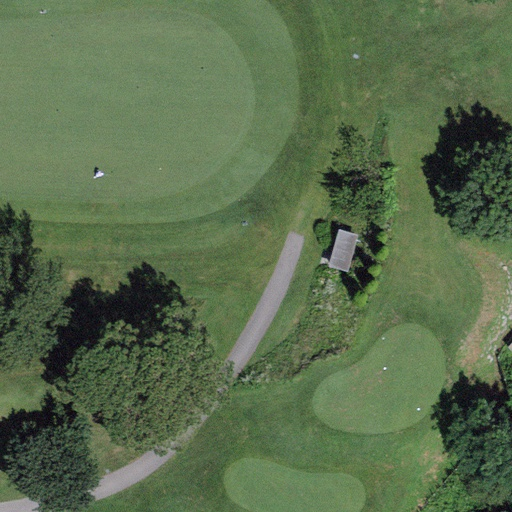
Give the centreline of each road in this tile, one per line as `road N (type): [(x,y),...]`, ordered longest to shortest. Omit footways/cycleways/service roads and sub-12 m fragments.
road 1 (track): [(31,511),(121,478),(203,417),(249,344),(293,240)]
road 2 (track): [(278,281),(0,274)]
